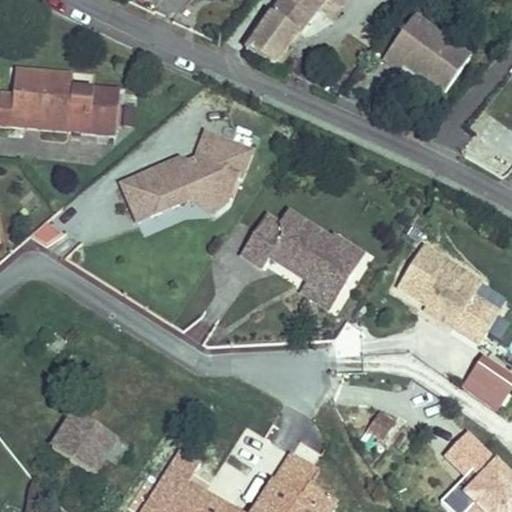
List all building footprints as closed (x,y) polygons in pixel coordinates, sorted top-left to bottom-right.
[(317,11),(332,22),(341,8),(328,0),(282,0),(246,52),(275,66),(317,11)] [(470,60),(414,19),(383,61),(400,72),(405,65),(408,61),(425,74),(423,77),(445,94),(470,60)] [(405,65),(423,77),(425,74),(408,61),(405,65)] [(13,97),(0,95),(0,127),(11,129),(12,120),(69,125),(70,108),(90,110),(88,136),(116,138),(120,94),(71,90),(72,79),(15,74),(13,97)] [(11,129),(88,136),(90,110),(70,108),(69,125),(12,120),(11,129)] [(164,169),(122,187),(138,224),(180,206),(179,203),(189,199),(199,195),(226,206),(236,180),(240,182),(251,155),(206,137),(195,162),(182,168),(167,175),(164,169)] [(164,169),(167,175),(182,168),(179,162),(164,169)] [(189,199),(212,216),(226,206),(199,195),(189,199)] [(241,256),(263,270),(270,259),(308,283),(315,273),(321,277),(323,293),(336,301),(357,270),(334,255),(331,242),(330,242),(287,215),(279,227),(265,218),(241,256)] [(31,238),(47,247),(63,236),(47,224),(31,238)] [(334,255),(357,270),(364,258),(332,238),(330,242),(331,242),(334,255)] [(473,281),(423,249),(398,290),(427,308),(455,326),(453,330),(479,347),(499,316),(473,299),(465,294),(473,281)] [(329,312),(336,301),(323,293),(321,277),(315,273),(308,283),(301,293),(329,312)] [(465,294),(473,299),(482,287),(473,281),(465,294)] [(424,312),(453,330),(455,326),(427,308),(424,312)] [(335,340),(336,372),(362,371),(361,339),(335,340)] [(360,443),(370,450),(377,441),(380,443),(381,441),(392,425),(389,423),(400,408),(420,421),(430,407),(399,386),(360,443)] [(52,450),(94,477),(116,442),(74,415),(52,450)] [(377,441),(370,450),(377,455),(385,445),(381,441),(380,443),(377,441)] [(123,511),(223,511),(225,509),(188,485),(200,466),(181,454),(148,505),(134,496),(123,511)] [(223,511),(328,511),(335,502),(310,487),(319,474),(292,457),(256,511),(229,511),(225,509),(223,511)]
